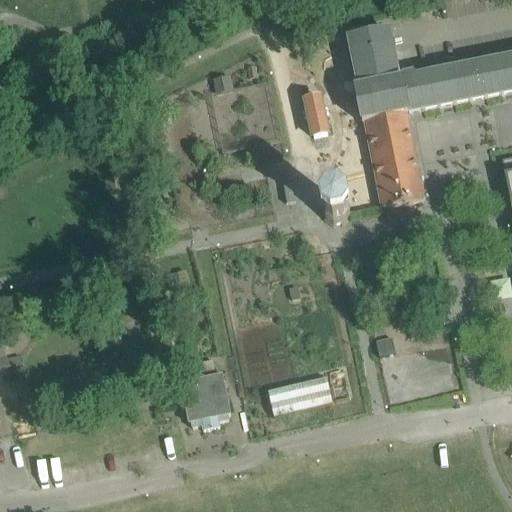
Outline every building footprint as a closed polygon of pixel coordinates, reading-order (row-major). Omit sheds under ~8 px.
[(424,204),(406,116),(511,95),(511,61),(416,80),(414,77),(404,79),(403,83),(400,84),(389,33),(349,41),(359,92),(356,93),(362,125),(366,124),(384,212),(424,204)] [(307,114),(302,115),(302,116),(308,115),(308,118),(303,119),(303,121),(308,120),(309,121),(311,129),(314,140),(328,137),(327,134),(326,127),(326,126),(326,125),(324,118),(325,117),(329,116),(329,114),(324,115),(323,112),(328,111),(328,110),(324,110),(322,109),(320,101),(306,104),(308,112),(307,114)] [(511,161),(502,163),(505,178),(511,213),(511,161)] [(351,217),(351,215),(349,205),(339,199),(328,201),(321,211),(324,223),(333,229),(337,229),(336,226),(341,225),(342,228),(345,227),(351,217)] [(213,363),(203,365),(205,375),(215,373),(213,363)] [(228,418),(231,417),(222,378),(188,385),(180,387),(184,407),(185,406),(189,426),(191,425),(193,431),(202,429),(203,434),(220,431),(219,425),(229,423),(228,418)] [(262,394),(267,420),(328,407),(322,381),(262,394)]
